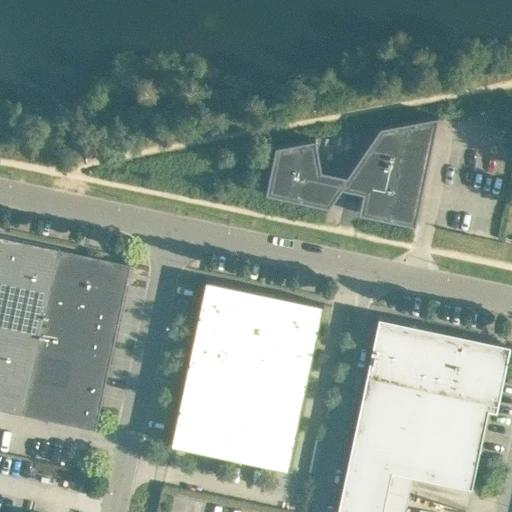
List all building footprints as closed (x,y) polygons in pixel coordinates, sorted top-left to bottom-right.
[(315,137),(275,145),(265,192),(328,206),(341,187),(362,191),(358,212),(414,224),(438,115),(379,125),(346,174),(321,169),(315,137)] [(0,408),(24,413),(56,263),(59,248),(0,235),(0,408)] [(125,278),(56,263),(24,413),(95,428),(130,263),(129,263),(125,278)] [(170,442),(288,467),(323,303),(205,278),(170,442)] [(495,409),(505,363),(509,343),(501,341),(378,315),(335,511),(381,511),(390,468),(470,485),(487,407),(495,409)]
